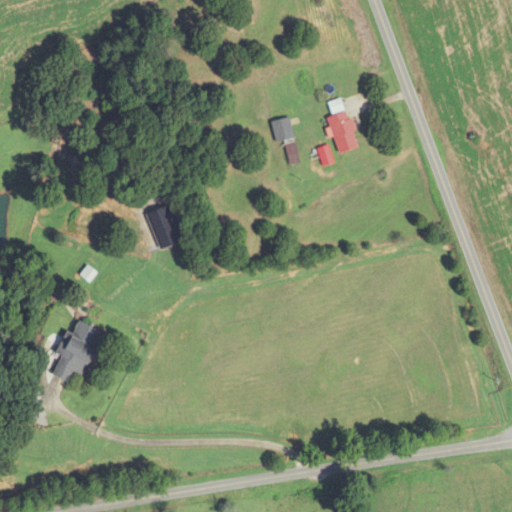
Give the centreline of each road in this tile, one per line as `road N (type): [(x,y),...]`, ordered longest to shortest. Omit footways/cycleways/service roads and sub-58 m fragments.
road 1 (residential): [(53,511),(511,439)]
road 2 (residential): [(511,366),(374,0)]
